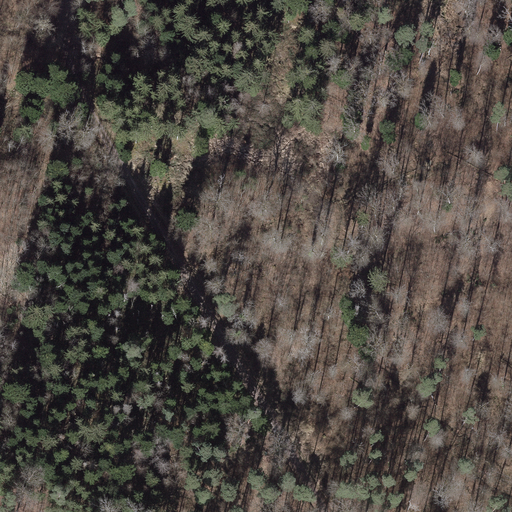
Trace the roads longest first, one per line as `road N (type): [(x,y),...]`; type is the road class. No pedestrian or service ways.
road 1 (track): [(64,0),(62,37),(75,79),(326,511)]
road 2 (track): [(89,106),(127,34),(160,0)]
